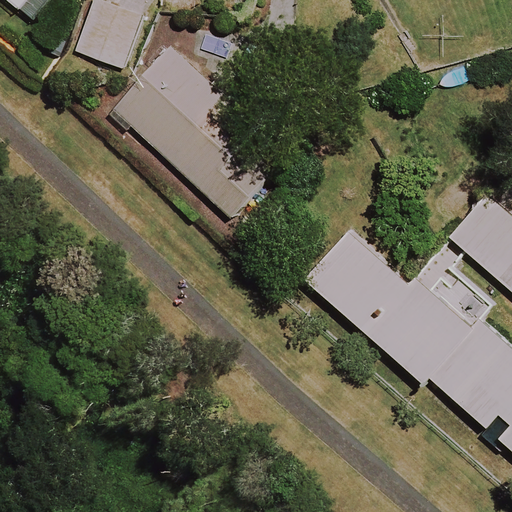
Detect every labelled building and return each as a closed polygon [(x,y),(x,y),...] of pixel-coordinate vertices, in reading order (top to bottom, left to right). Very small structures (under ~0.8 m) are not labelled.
[(7,0),(23,11),(31,0),(7,0)] [(143,19),(100,4),(81,56),(124,72),(143,19)] [(284,152),(175,43),(107,112),(216,220),(284,152)] [(511,217),(493,201),(455,246),(511,294),(511,217)] [(511,348),(372,225),(316,289),(430,389),(435,383),(511,450),(511,348)]
